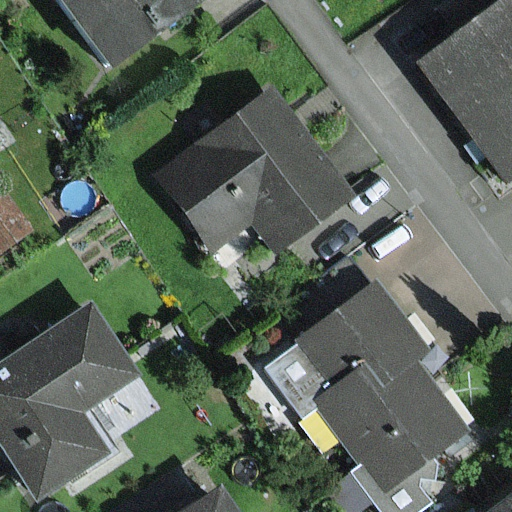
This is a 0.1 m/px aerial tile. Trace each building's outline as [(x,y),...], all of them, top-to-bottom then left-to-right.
[(50,0),(98,67),(189,3),(186,0),(50,0)] [(421,78),(502,183),(511,175),(511,16),(508,12),(421,78)] [(264,239),(329,193),(262,98),(153,174),(199,240),(243,209),(264,239)] [(0,452),(27,491),(94,445),(76,418),(132,380),(43,248),(0,277),(0,452)] [(372,482),(447,427),(350,296),(275,351),(372,482)] [(225,511),(207,485),(167,511),(225,511)] [(511,511),(511,493),(486,511),(511,511)]
